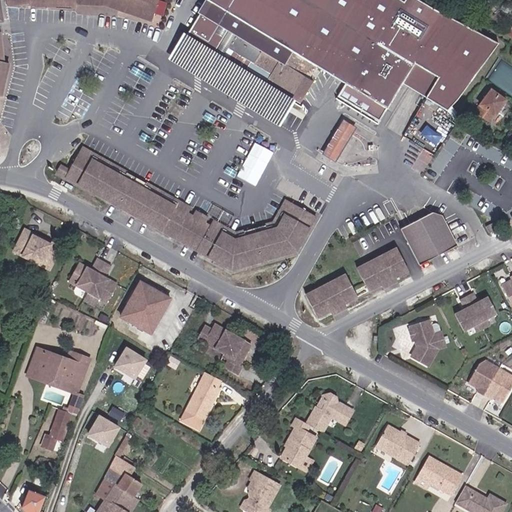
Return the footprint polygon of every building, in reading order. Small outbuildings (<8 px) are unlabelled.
[(0,0),(0,24),(5,24),(5,15),(3,16),(2,2),(11,1),(12,9),(36,6),(80,3),(79,0),(114,0),(153,14),(159,0),(0,0)] [(151,21),(153,14),(114,0),(79,0),(80,3),(102,3),(151,21)] [(416,73),(419,75),(428,81),(438,87),(426,107),(445,120),(448,121),(463,112),(486,71),(497,50),(441,18),(434,14),(413,0),(203,0),(208,3),(182,43),(240,81),(245,73),(247,74),(250,76),(245,84),(256,92),(262,83),(266,86),(265,88),(299,110),(313,88),(308,85),(316,73),(345,91),(337,104),(378,131),(399,98),(404,92),(416,73)] [(12,69),(6,67),(3,37),(0,37),(0,97),(3,99),(12,69)] [(511,65),(502,60),(490,79),(511,93),(511,65)] [(416,73),(404,92),(426,107),(438,87),(428,81),(419,75),(416,73)] [(245,84),(250,76),(247,74),(241,84),(260,96),(265,88),(266,86),(262,83),(256,92),(245,84)] [(477,110),(489,117),(500,99),(488,92),(477,110)] [(427,125),(422,136),(440,144),(445,133),(427,125)] [(328,153),(338,160),(355,133),(344,127),(328,153)] [(191,205),(136,175),(84,148),(81,153),(187,211),(191,205)] [(192,213),(187,211),(81,153),(73,169),(63,164),(59,172),(78,183),(164,228),(235,267),(296,250),(317,213),(292,200),(277,227),(236,238),(214,226),(208,223),(203,219),(192,213)] [(214,226),(236,238),(277,227),(292,200),(286,197),(273,220),(237,230),(218,219),(214,226)] [(230,224),(236,213),(214,201),(208,211),(230,224)] [(206,213),(203,212),(195,207),(192,213),(203,219),(206,213)] [(423,263),(448,250),(461,243),(446,212),(436,209),(406,224),(403,225),(423,263)] [(208,223),(214,226),(218,219),(212,216),(208,223)] [(494,232),(501,228),(497,221),(490,224),(494,232)] [(53,268),(60,255),(51,250),(50,252),(46,249),(46,247),(35,242),(33,245),(25,240),(16,258),(40,271),(42,268),(43,267),(48,266),(53,268)] [(400,274),(412,268),(401,246),(361,266),(373,289),(385,282),(383,278),(397,270),(400,274)] [(70,286),(89,296),(104,269),(96,265),(93,272),(81,265),(70,286)] [(40,271),(49,276),(53,268),(48,266),(43,267),(42,268),(40,271)] [(89,296),(107,305),(117,285),(107,279),(110,272),(104,269),(89,296)] [(385,282),(388,287),(402,280),(400,274),(397,270),(383,278),(385,282)] [(349,301),(361,295),(350,272),(310,293),(322,315),(335,309),(332,304),(347,297),(349,301)] [(491,316),(499,312),(489,293),(481,298),(477,290),(463,297),(467,305),(457,310),(467,329),(477,323),(491,316)] [(337,313),(351,306),(349,301),(347,297),(332,304),(335,309),(337,313)] [(143,325),(172,340),(183,317),(176,314),(173,320),(169,319),(171,315),(166,313),(168,310),(154,303),(143,325)] [(169,319),(173,320),(176,314),(168,310),(166,313),(171,315),(169,319)] [(477,323),(479,329),(494,322),(491,316),(477,323)] [(441,346),(448,344),(440,319),(431,321),(430,319),(414,323),(415,326),(411,327),(415,340),(418,339),(419,341),(422,340),(423,343),(421,343),(421,345),(419,346),(415,355),(431,364),(441,346)] [(244,348),(244,347),(214,330),(211,336),(204,333),(197,346),(228,363),(224,372),(238,379),(241,374),(239,372),(250,351),(244,348)] [(138,380),(152,359),(129,345),(116,366),(138,380)] [(57,385),(65,364),(38,355),(29,381),(43,387),(45,381),(57,385)] [(494,392),(505,399),(511,385),(511,372),(486,357),(476,362),(467,378),(479,385),(477,389),(491,397),(494,392)] [(60,393),(76,400),(86,372),(65,364),(57,385),(62,387),(60,393)] [(223,383),(208,375),(184,424),(201,433),(215,409),(213,408),(215,404),(217,404),(223,392),(220,390),(223,383)] [(43,387),(55,391),(57,385),(45,381),(43,387)] [(70,419),(79,422),(86,403),(76,400),(70,419)] [(295,433),(309,440),(318,424),(333,432),(341,418),(333,414),(332,416),(325,412),(324,406),(316,402),(308,404),(311,412),(307,419),(301,416),(293,432),(295,433)] [(301,416),(307,419),(311,412),(308,404),(307,404),(301,416)] [(99,414),(90,437),(114,447),(123,424),(99,414)] [(73,425),(77,427),(79,422),(70,419),(62,416),(60,420),(55,433),(68,438),(73,425)] [(408,461),(420,440),(388,423),(377,443),(408,461)] [(289,465),(300,445),(291,440),(295,433),(293,432),(282,426),(278,433),(281,434),(273,447),(279,450),(276,455),(275,454),(268,467),(284,475),(289,465)] [(45,452),(57,456),(60,445),(65,446),(68,438),(55,433),(53,440),(49,439),(45,452)] [(145,493),(133,485),(146,466),(136,459),(138,455),(129,449),(109,483),(125,493),(140,502),(145,493)] [(447,471),(449,467),(429,456),(427,460),(447,471)] [(427,460),(415,482),(427,489),(431,483),(450,493),(461,474),(449,467),(447,471),(427,460)] [(295,482),(300,472),(289,465),(284,475),(295,482)] [(256,511),(266,495),(241,482),(237,489),(238,490),(235,497),(237,499),(242,502),(242,503),(238,504),(237,504),(234,510),(233,511),(256,511)] [(454,504),(467,511),(499,511),(504,503),(487,494),(484,499),(480,496),(464,487),(454,504)] [(25,511),(43,511),(48,501),(39,498),(41,493),(36,492),(35,496),(32,495),(25,511)] [(137,511),(142,504),(140,502),(125,493),(112,511),(137,511)]
